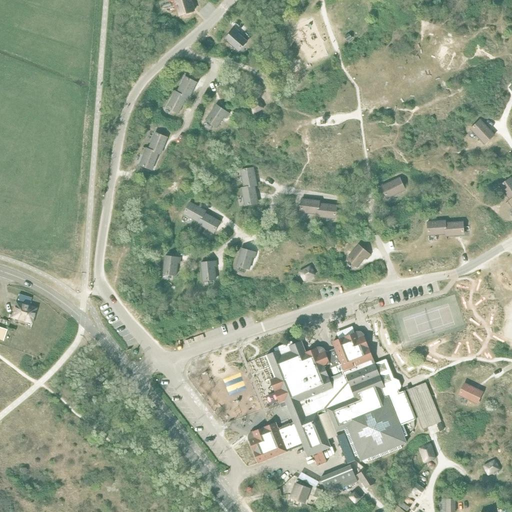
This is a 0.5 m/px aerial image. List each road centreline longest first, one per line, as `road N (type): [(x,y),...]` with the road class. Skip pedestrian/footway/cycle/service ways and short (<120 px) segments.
road 1 (unclassified): [(131,378),(72,309),(0,270)]
road 2 (unclassified): [(234,511),(131,378)]
